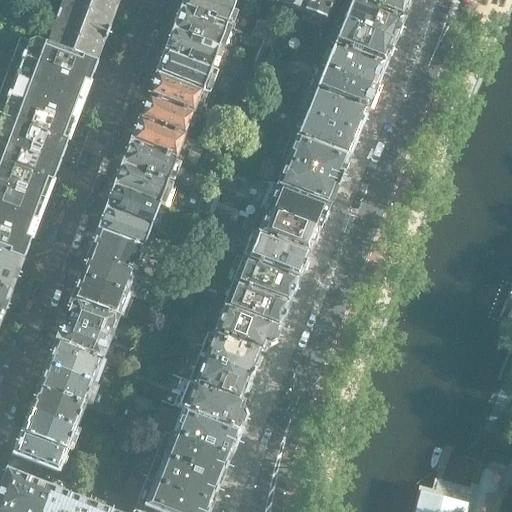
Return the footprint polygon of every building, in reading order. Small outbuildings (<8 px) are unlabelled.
[(60,0),(44,46),(93,64),(94,62),(102,41),(106,30),(116,0),(60,0)] [(181,0),(178,11),(224,30),(228,31),(238,5),(234,4),(227,1),(223,0),(181,0)] [(299,12),(303,0),(277,0),(277,3),(299,12)] [(321,21),(329,0),(303,0),(299,12),(321,21)] [(406,3),(407,0),(347,0),(347,1),(350,2),(399,21),(400,19),(400,18),(400,17),(403,10),(406,3)] [(391,41),(399,21),(350,2),(341,24),(390,44),(391,44),(392,41),(391,41)] [(178,11),(169,33),(219,53),(228,31),(224,30),(178,11)] [(382,63),(390,44),(341,24),(333,46),(381,65),(382,65),(383,63),(382,63)] [(169,33),(161,56),(208,74),(218,78),(237,85),(245,63),(230,58),(219,53),(169,33)] [(86,84),(93,64),(44,46),(26,39),(19,59),(0,51),(0,254),(19,262),(79,102),(78,102),(85,84),(86,84)] [(372,88),(381,65),(333,46),(323,69),(372,88)] [(262,68),(267,54),(259,51),(254,64),(262,68)] [(161,56),(152,78),(199,96),(207,99),(210,101),(218,78),(208,74),(161,56)] [(313,65),(304,88),(314,92),(363,111),(372,88),(323,69),(313,65)] [(251,95),(260,71),(252,68),(245,88),(243,92),(251,95)] [(152,78),(144,100),(191,119),(198,121),(207,99),(199,96),(152,78)] [(236,110),(243,92),(245,88),(237,85),(228,108),(236,110)] [(360,119),(363,111),(314,92),(305,115),(354,134),(357,126),(357,127),(360,120),(360,119)] [(182,141),(191,119),(144,100),(136,122),(182,141)] [(351,142),(354,134),(305,115),(296,138),(345,157),(348,149),(349,149),(351,142)] [(174,163),(182,141),(136,122),(127,144),(174,163)] [(335,181),(345,157),(296,138),(286,134),(280,149),(290,153),(286,162),(335,181)] [(166,185),(174,163),(127,144),(119,167),(166,185)] [(325,206),(335,181),(286,162),(281,160),(271,184),(325,206)] [(157,207),(166,185),(119,167),(111,189),(157,207)] [(322,213),(325,206),(271,184),(261,209),(316,230),(319,223),(323,214),(322,213)] [(149,230),(157,207),(111,189),(102,211),(149,230)] [(190,220),(198,197),(190,195),(182,217),(190,220)] [(313,237),(316,230),(261,209),(252,233),(257,235),(306,254),(309,246),(309,247),(313,237)] [(140,252),(149,230),(102,211),(94,234),(140,252)] [(94,234),(85,256),(132,274),(141,278),(150,256),(140,252),(94,234)] [(302,263),(306,254),(257,235),(252,247),(247,245),(242,257),(296,278),(299,270),(300,271),(303,263),(302,263)] [(19,262),(0,254),(0,272),(13,277),(19,262)] [(124,296),(132,274),(85,256),(77,278),(124,296)] [(293,286),(296,279),(296,278),(242,257),(234,277),(239,280),(237,284),(287,303),(290,295),(293,287),(293,286)] [(13,277),(0,272),(0,289),(7,293),(13,277)] [(115,319),(124,296),(77,278),(69,300),(115,319)] [(287,303),(237,284),(232,282),(224,302),(229,304),(228,309),(277,328),(280,320),(284,312),(283,311),(287,303)] [(156,309),(165,286),(157,283),(148,306),(156,309)] [(107,341),(115,319),(69,300),(60,322),(107,341)] [(148,331),(156,309),(148,306),(140,328),(148,331)] [(277,328),(228,309),(222,307),(212,333),(256,350),(256,351),(259,352),(260,351),(260,350),(262,344),(266,345),(272,342),(277,328)] [(99,363),(107,341),(60,322),(52,345),(99,363)] [(249,368),(256,351),(256,350),(212,333),(211,335),(207,333),(197,357),(246,376),(246,375),(249,368)] [(90,385),(99,363),(52,345),(44,367),(90,385)] [(242,384),(245,377),(246,377),(246,376),(197,357),(188,381),(193,383),(192,385),(236,402),(243,385),(242,384)] [(82,408),(90,385),(44,367),(35,389),(82,408)] [(236,411),(238,404),(239,405),(240,403),(236,402),(192,385),(182,410),(237,432),(242,418),(240,413),(236,411)] [(74,430),(82,408),(35,389),(27,411),(74,430)] [(114,420),(123,398),(110,393),(101,415),(114,420)] [(227,458),(237,432),(182,410),(173,407),(163,433),(226,458),(227,458)] [(65,452),(74,430),(27,411),(18,434),(65,452)] [(162,433),(153,455),(217,481),(226,458),(163,433),(162,433)] [(57,474),(65,452),(18,434),(10,456),(30,464),(57,474)] [(153,455),(144,478),(208,503),(217,481),(153,455)] [(0,511),(79,511),(83,502),(64,495),(70,479),(57,474),(30,464),(24,479),(4,471),(0,482),(0,511)] [(144,478),(134,505),(135,505),(152,511),(205,511),(209,504),(208,503),(144,478)] [(107,511),(103,510),(109,495),(89,487),(83,502),(79,511),(107,511)] [(124,511),(152,511),(135,505),(134,505),(128,502),(124,511)]
